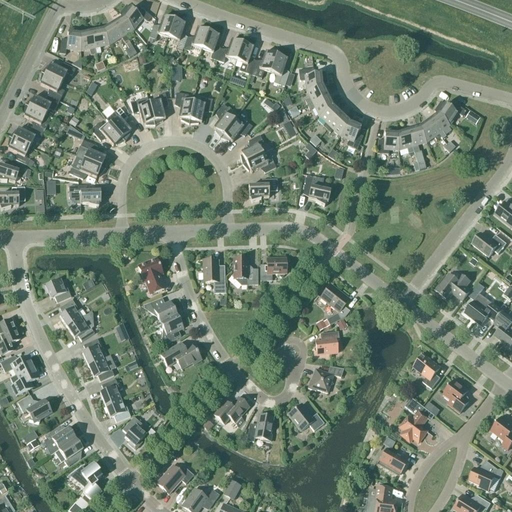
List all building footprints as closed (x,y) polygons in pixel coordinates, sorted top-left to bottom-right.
[(121,18),(133,32),(143,20),(147,24),(151,19),(139,9),(135,14),(126,7),(119,16),(120,18),(121,18)] [(168,39),(175,17),(175,18),(166,17),(166,19),(163,18),(159,29),(153,27),(149,39),(155,41),(157,36),(168,39)] [(182,53),(183,51),(187,39),(181,37),(185,26),(182,25),(183,23),(175,18),(176,18),(175,17),(168,39),(178,43),(175,51),(182,53)] [(125,37),(133,32),(121,18),(120,18),(111,23),(121,39),(121,40),(124,44),(128,41),(125,37)] [(109,47),(121,40),(121,39),(111,23),(102,29),(109,47)] [(99,49),(109,47),(102,29),(91,32),(96,56),(100,55),(99,49)] [(202,51),(209,29),(209,30),(200,29),(200,31),(197,30),(193,41),(187,39),(183,51),(189,53),(191,48),(202,51)] [(217,63),(221,51),(215,49),(219,37),(216,36),(217,35),(209,30),(210,29),(209,29),(202,51),(212,55),(210,60),(217,63)] [(80,34),(80,32),(69,30),(67,41),(61,41),(59,55),(65,56),(66,51),(80,53),(80,34)] [(90,57),(96,56),(91,32),(80,34),(80,53),(89,51),(90,57)] [(236,63),(243,41),(234,41),(234,43),(231,42),(227,53),(221,51),(217,63),(223,65),(225,59),(236,63)] [(250,77),(255,63),(249,61),(253,49),(250,48),(251,47),(243,42),(244,41),(243,41),(236,63),(242,65),(239,73),(244,75),(250,77)] [(270,75),(277,53),(268,53),(268,54),(265,53),(261,65),(255,63),(250,77),(261,81),(264,73),(270,75)] [(277,53),(270,75),(276,77),(273,85),(284,89),(289,74),(283,72),(287,61),(284,60),(285,59),(277,53),(278,53),(277,53)] [(41,74),(62,84),(66,74),(72,77),(75,71),(63,65),(61,71),(50,66),(48,68),(47,67),(41,74)] [(324,87),(327,87),(325,75),(314,76),(313,70),(298,72),(299,78),(299,82),(300,83),(305,83),(306,92),(324,87)] [(59,90),(62,84),(41,74),(40,74),(41,75),(39,83),(41,84),(39,87),(50,92),(47,98),(59,103),(64,93),(59,90)] [(92,94),(96,85),(91,83),(87,92),(92,94)] [(329,97),(324,87),(306,92),(309,100),(304,102),(307,108),(329,97)] [(149,106),(155,128),(155,127),(163,123),(162,121),(165,121),(162,109),(168,107),(165,95),(158,97),(159,103),(149,106)] [(189,127),(193,104),(187,103),(188,97),(176,95),(174,107),(180,108),(178,120),(181,121),(180,122),(188,126),(188,127),(189,127)] [(318,118),(334,107),(329,97),(307,108),(309,112),(314,110),(318,118)] [(56,109),(59,103),(47,98),(45,103),(34,98),(32,101),(31,100),(25,106),(46,116),(48,111),(54,113),(55,109),(56,109)] [(193,104),(189,127),(189,126),(198,126),(198,124),(201,125),(203,113),(209,114),(212,102),(201,99),(199,105),(193,104)] [(155,128),(149,106),(138,108),(136,103),(130,104),(133,117),(139,115),(142,127),(145,126),(145,128),(154,128),(155,128)] [(436,114),(449,128),(458,115),(462,118),(466,113),(453,105),(450,110),(440,103),(434,113),(435,115),(436,114)] [(43,122),(46,116),(25,106),(24,107),(25,107),(23,116),(25,116),(23,119),(34,124),(31,130),(43,135),(48,125),(43,122)] [(219,141),(234,122),(225,115),(228,111),(223,107),(215,117),(220,120),(213,130),(215,132),(214,133),(220,140),(219,141)] [(326,131),(342,114),(334,107),(318,118),(325,125),(323,128),(326,131)] [(109,126),(125,144),(124,143),(129,136),(128,135),(131,133),(123,124),(127,119),(119,110),(114,115),(110,118),(114,122),(109,126)] [(470,110),(466,117),(476,124),(480,116),(470,110)] [(280,127),(289,123),(283,112),(274,117),(280,127)] [(350,122),(342,114),(326,131),(330,135),(332,132),(340,138),(350,122)] [(442,133),(449,128),(436,114),(435,115),(427,121),(438,136),(440,139),(442,141),(446,138),(442,133)] [(75,129),(79,123),(73,118),(68,124),(75,129)] [(350,122),(340,138),(348,142),(346,147),(357,152),(363,138),(357,136),(362,125),(351,120),(350,122)] [(436,142),(440,139),(438,136),(427,121),(417,127),(426,144),(434,139),(436,142)] [(234,122),(219,141),(220,141),(220,140),(228,144),(229,142),(232,144),(239,135),(244,138),(252,128),(246,124),(242,129),(234,122)] [(125,144),(109,126),(104,131),(99,124),(90,132),(100,143),(101,143),(106,141),(113,148),(115,146),(116,148),(124,144),(125,144)] [(426,144),(417,127),(407,131),(412,149),(413,154),(414,155),(419,154),(418,148),(426,144)] [(38,146),(43,135),(31,130),(29,135),(18,130),(16,133),(15,132),(9,138),(30,149),(32,143),(38,146)] [(80,141),(84,135),(77,130),(73,136),(80,141)] [(396,134),(396,131),(385,131),(384,142),(378,142),(377,155),(388,156),(388,152),(398,153),(396,134)] [(413,154),(412,149),(407,131),(396,134),(398,153),(407,150),(408,155),(413,154)] [(262,156),(257,146),(262,144),(259,137),(248,143),(251,149),(240,154),(242,157),(240,157),(242,166),(241,166),(241,167),(262,156)] [(312,146),(318,140),(315,137),(309,143),(312,146)] [(24,159),(30,149),(9,138),(8,139),(9,139),(7,148),(9,148),(7,151),(18,156),(15,162),(27,168),(30,161),(24,159)] [(318,140),(312,146),(315,149),(321,143),(318,140)] [(76,159),(83,162),(105,171),(104,171),(106,162),(104,162),(105,159),(94,154),(97,148),(83,142),(76,159)] [(262,156),(241,167),(242,167),(248,173),(249,172),(251,175),(261,170),(264,175),(275,170),(270,160),(272,159),(272,151),(262,156)] [(105,172),(105,171),(83,162),(81,168),(73,165),(69,176),(82,182),(85,176),(96,180),(97,177),(99,178),(104,171),(105,172)] [(23,181),(26,170),(14,166),(12,171),(0,167),(0,183),(6,184),(7,182),(15,185),(17,179),(23,181)] [(306,178),(303,192),(309,194),(307,201),(316,203),(315,204),(324,209),(326,205),(327,205),(330,193),(321,191),(323,181),(313,179),(306,178)] [(47,180),(47,194),(56,194),(56,180),(47,180)] [(260,202),(260,200),(268,200),(268,193),(277,193),(276,181),(262,182),(262,188),(248,188),(248,200),(250,200),(251,204),(260,202)] [(86,194),(86,187),(68,188),(69,200),(78,206),(89,206),(88,207),(98,210),(99,205),(100,205),(100,193),(86,194)] [(45,212),(44,189),(36,189),(36,213),(45,212)] [(24,193),(24,190),(11,190),(12,196),(0,196),(0,210),(1,213),(10,210),(10,208),(18,208),(18,202),(24,201),(30,201),(30,193),(24,193)] [(511,210),(504,204),(495,217),(511,230),(511,228),(511,210)] [(491,243),(481,235),(472,246),(489,259),(494,253),(498,256),(506,246),(495,237),(491,243)] [(474,269),(478,263),(473,259),(469,265),(474,269)] [(162,275),(156,261),(150,263),(149,262),(144,264),(144,266),(138,268),(143,283),(145,282),(150,296),(164,291),(160,280),(159,281),(157,277),(162,275)] [(251,272),(251,271),(247,267),(247,261),(233,261),(234,275),(231,278),(241,288),(246,288),(247,288),(258,287),(257,271),(257,272),(251,272)] [(281,280),(288,272),(286,269),(286,261),(266,261),(266,267),(259,267),(260,283),(272,283),(271,275),(272,275),(274,273),(281,280)] [(210,263),(210,262),(202,262),(203,284),(213,284),(213,296),(225,295),(225,289),(224,272),(218,272),(218,263),(210,263)] [(457,282),(448,276),(435,292),(448,302),(453,296),(462,303),(470,293),(466,289),(470,283),(461,277),(457,282)] [(63,290),(60,282),(66,280),(65,279),(52,285),(51,283),(42,287),(46,296),(48,295),(51,301),(54,300),(57,305),(71,299),(66,288),(63,290)] [(329,327),(345,319),(349,313),(343,308),(349,301),(330,287),(320,300),(339,314),(338,315),(323,323),(322,321),(315,325),(319,333),(329,327)] [(160,325),(179,315),(175,313),(170,303),(164,306),(162,300),(142,308),(146,307),(149,314),(157,319),(160,325)] [(67,330),(86,317),(81,310),(78,312),(72,302),(59,311),(63,316),(59,318),(67,330)] [(486,313),(474,303),(465,315),(481,327),(488,319),(493,323),(501,312),(492,305),(486,313)] [(86,317),(67,330),(75,341),(78,339),(81,344),(94,335),(90,330),(92,329),(92,316),(91,314),(91,313),(86,317)] [(511,334),(507,331),(511,325),(511,321),(503,314),(494,326),(500,331),(495,338),(510,350),(511,346),(511,334)] [(179,315),(160,325),(163,331),(162,340),(166,347),(162,349),(180,338),(178,333),(183,330),(178,320),(179,315)] [(0,337),(15,331),(11,321),(0,325),(0,337)] [(340,332),(347,329),(343,321),(336,325),(340,332)] [(114,327),(120,342),(130,338),(123,323),(114,327)] [(15,331),(0,337),(0,340),(2,345),(0,345),(0,358),(11,354),(8,346),(20,341),(15,331)] [(316,357),(337,355),(335,342),(339,342),(338,333),(320,336),(321,343),(315,344),(316,357)] [(88,368),(103,361),(99,353),(102,352),(97,341),(83,348),(86,353),(82,355),(88,368)] [(181,354),(177,347),(160,357),(167,369),(176,364),(181,372),(192,365),(193,367),(201,362),(196,354),(195,354),(191,348),(181,354)] [(110,357),(103,361),(88,368),(93,380),(97,378),(100,384),(113,378),(111,371),(115,369),(110,357)] [(16,377),(33,369),(27,358),(16,363),(14,358),(0,364),(0,365),(5,375),(13,371),(16,377)] [(438,370),(422,358),(412,371),(412,372),(415,369),(427,378),(422,384),(432,391),(440,380),(435,376),(440,370),(439,369),(438,370)] [(33,369),(16,377),(10,380),(15,391),(13,392),(16,398),(30,391),(27,386),(38,380),(33,369)] [(340,380),(343,371),(329,369),(327,375),(315,371),(311,383),(310,382),(307,390),(315,393),(316,392),(327,395),(333,377),(340,380)] [(105,407),(120,401),(117,394),(120,393),(115,382),(101,387),(103,393),(100,394),(105,407)] [(463,399),(468,393),(454,382),(443,396),(451,402),(448,407),(460,416),(469,403),(463,399)] [(38,405),(33,403),(30,398),(17,405),(23,414),(26,412),(29,418),(28,422),(39,424),(40,421),(51,414),(44,402),(38,405)] [(240,419),(249,409),(237,399),(228,410),(223,405),(212,416),(224,427),(229,420),(238,429),(244,423),(240,419)] [(434,417),(410,400),(412,401),(408,406),(418,414),(411,422),(407,419),(399,429),(404,433),(400,437),(409,443),(412,439),(416,442),(415,442),(418,445),(424,438),(423,437),(426,434),(432,439),(432,438),(420,429),(430,415),(433,418),(434,417)] [(120,401),(105,407),(110,420),(114,419),(116,424),(130,419),(126,408),(123,409),(120,401)] [(311,420),(301,407),(288,416),(301,433),(309,427),(313,434),(324,426),(316,416),(311,420)] [(270,436),(273,421),(258,418),(256,429),(249,428),(246,443),(254,444),(254,440),(262,442),(262,443),(270,444),(271,437),(270,436)] [(145,436),(139,431),(142,427),(134,419),(122,432),(127,436),(124,439),(129,443),(127,445),(135,452),(141,444),(140,443),(149,432),(149,431),(145,436)] [(507,452),(511,445),(511,436),(511,435),(511,434),(511,427),(501,419),(491,433),(505,443),(501,448),(507,452)] [(208,430),(213,425),(208,420),(203,425),(208,430)] [(51,457),(58,452),(75,441),(68,430),(63,433),(60,428),(44,438),(48,444),(45,445),(51,457)] [(391,451),(395,444),(386,439),(382,446),(391,451)] [(30,453),(39,447),(35,441),(26,447),(30,453)] [(75,441),(58,452),(65,462),(64,463),(67,469),(81,460),(77,455),(82,451),(75,441)] [(400,477),(407,464),(385,451),(378,464),(400,477)] [(494,476),(498,472),(486,462),(482,467),(483,468),(481,473),(474,470),(469,482),(479,487),(479,489),(488,493),(489,491),(489,492),(495,479),(493,478),(494,476)] [(86,471),(79,465),(80,465),(79,464),(67,479),(69,477),(85,490),(82,494),(92,503),(100,493),(93,487),(97,484),(96,483),(101,479),(99,476),(100,475),(93,466),(86,471)] [(180,475),(172,468),(156,485),(168,496),(181,482),(185,486),(193,477),(185,470),(180,475)] [(370,489),(373,481),(362,477),(360,485),(370,489)] [(233,502),(241,488),(230,482),(222,496),(233,502)] [(376,489),(374,500),(370,499),(368,511),(394,511),(395,503),(390,502),(391,491),(376,489)] [(206,501),(194,492),(182,508),(187,511),(198,511),(202,506),(209,511),(219,497),(212,492),(206,501)] [(473,503),(463,497),(454,511),(484,511),(485,511),(487,511),(490,506),(477,497),(473,503)] [(0,511),(13,511),(5,498),(0,500),(0,511)] [(80,499),(68,511),(83,511),(88,507),(80,499)]
